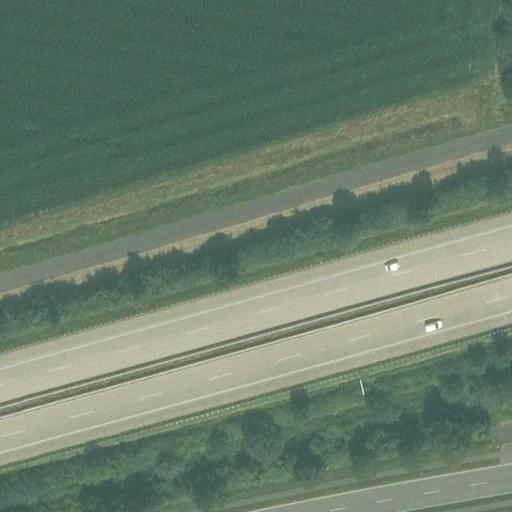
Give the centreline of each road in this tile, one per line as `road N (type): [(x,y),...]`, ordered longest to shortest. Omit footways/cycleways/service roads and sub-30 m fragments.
road 1 (unclassified): [(511,138),(0,292)]
road 2 (motorway): [(0,439),(511,294)]
road 3 (motorway): [(511,231),(0,373)]
road 4 (secondary): [(353,511),(511,482)]
